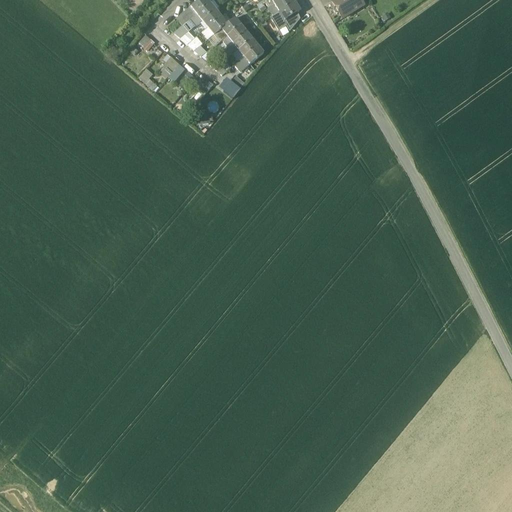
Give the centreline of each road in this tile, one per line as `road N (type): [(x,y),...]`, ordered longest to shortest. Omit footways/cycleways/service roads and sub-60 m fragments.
road 1 (tertiary): [(309,0),(511,371)]
road 2 (residential): [(182,0),(155,28),(218,81)]
